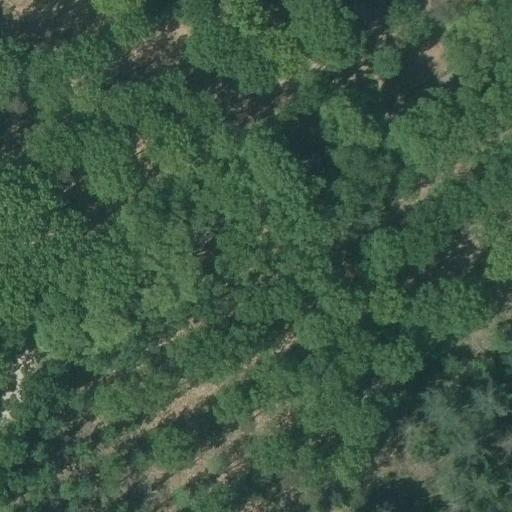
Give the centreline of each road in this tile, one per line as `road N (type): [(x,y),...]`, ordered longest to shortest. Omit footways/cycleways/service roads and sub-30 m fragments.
road 1 (unclassified): [(49,316),(511,55)]
road 2 (track): [(0,444),(49,316)]
